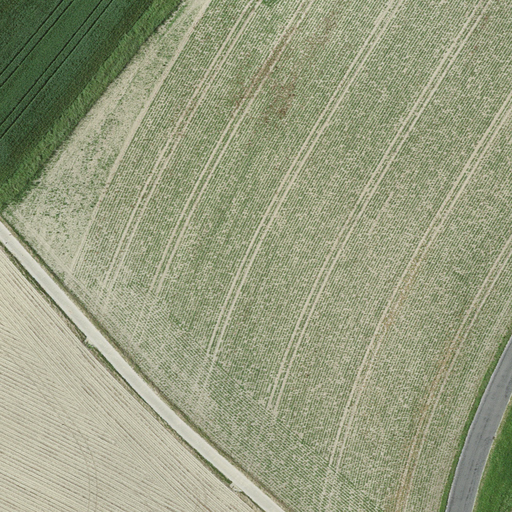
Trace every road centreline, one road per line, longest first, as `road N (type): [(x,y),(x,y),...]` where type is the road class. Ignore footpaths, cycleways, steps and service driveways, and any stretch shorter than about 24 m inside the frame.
road 1 (track): [(0,235),(209,460),(271,511)]
road 2 (tertiary): [(511,364),(459,511)]
